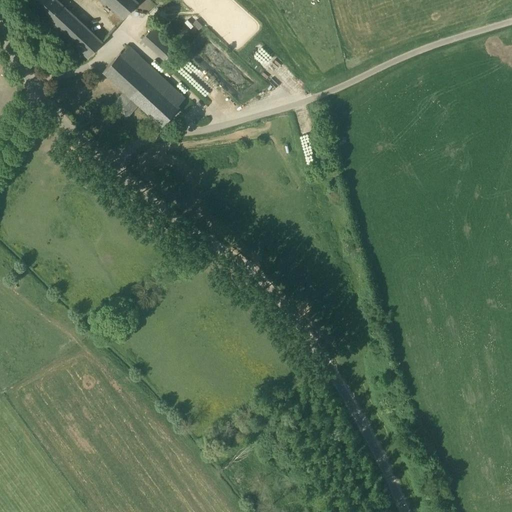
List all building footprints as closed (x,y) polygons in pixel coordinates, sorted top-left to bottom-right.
[(32,0),(30,3),(81,50),(89,58),(103,42),(56,0),(32,0)] [(103,0),(115,11),(109,18),(117,26),(138,3),(135,0),(103,0)] [(198,28),(202,25),(197,19),(193,23),(198,28)] [(153,27),(141,40),(163,60),(175,47),(153,27)] [(150,114),(163,125),(181,106),(179,105),(185,98),(129,46),(123,52),(121,51),(103,71),(150,114)]
